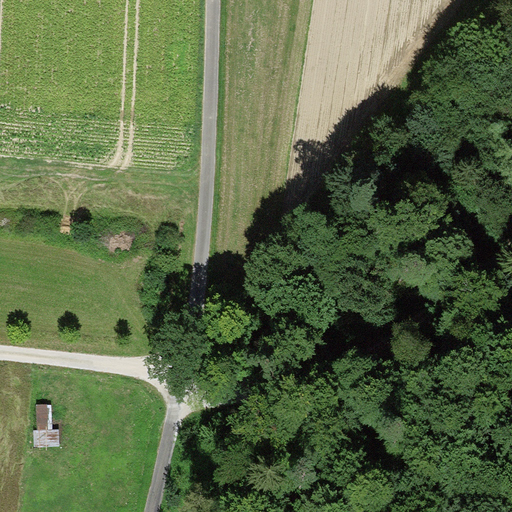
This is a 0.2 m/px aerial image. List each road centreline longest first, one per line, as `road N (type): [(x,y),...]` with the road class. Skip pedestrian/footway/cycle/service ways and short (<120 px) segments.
road 1 (unclassified): [(211,0),(183,400),(164,511)]
road 2 (track): [(511,248),(418,328),(255,400),(183,400)]
road 3 (track): [(0,353),(185,372)]
